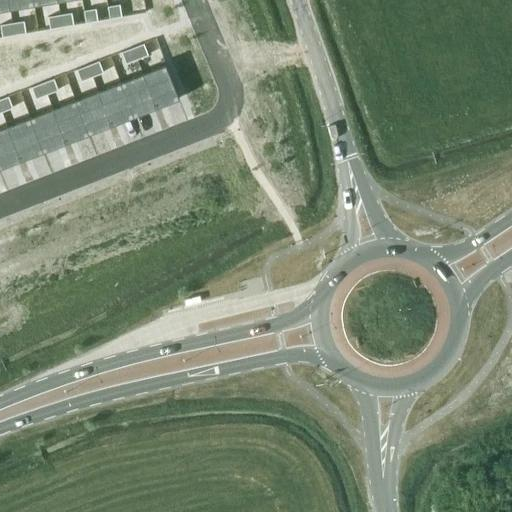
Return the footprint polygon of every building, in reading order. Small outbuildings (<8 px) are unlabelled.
[(121,3),(109,5),(111,15),(122,13),(121,3)] [(98,7),(86,9),(88,20),(100,18),(98,7)] [(72,11),(61,13),(63,24),(74,22),(72,11)] [(61,13),(50,15),(52,26),(63,24),(61,13)] [(24,20),(13,22),(14,32),(26,30),(24,20)] [(13,22),(2,24),(4,34),(14,32),(13,22)] [(147,41),(137,45),(141,56),(151,52),(147,41)] [(137,45),(126,49),(130,60),(141,56),(137,45)] [(102,59),(91,63),(95,74),(106,69),(102,59)] [(169,62),(147,71),(160,105),(182,96),(169,62)] [(91,63),(80,67),(84,78),(95,74),(91,63)] [(147,71),(124,80),(137,114),(160,105),(147,71)] [(55,77),(45,81),(49,91),(59,87),(55,77)] [(124,80),(101,89),(114,123),(137,114),(124,80)] [(45,81),(33,85),(37,96),(49,91),(45,81)] [(101,89),(78,98),(91,132),(114,123),(101,89)] [(10,94),(0,98),(0,102),(3,109),(14,105),(10,94)] [(78,98),(54,107),(68,141),(91,132),(78,98)] [(54,107),(32,115),(45,149),(68,141),(54,107)] [(32,115),(8,124),(22,158),(45,149),(32,115)] [(8,124),(0,127),(0,166),(22,158),(8,124)]
